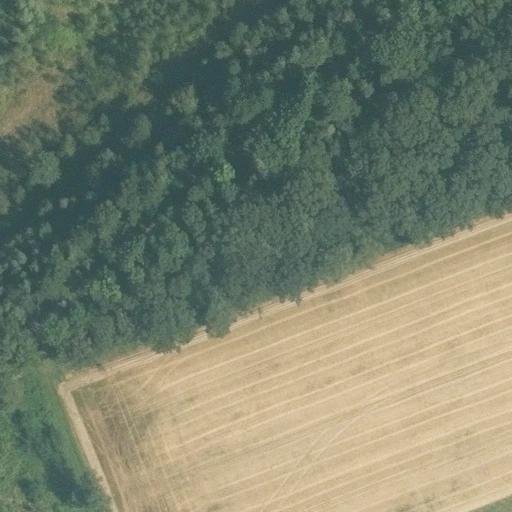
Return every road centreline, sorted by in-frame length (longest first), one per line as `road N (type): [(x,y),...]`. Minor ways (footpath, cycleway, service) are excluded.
road 1 (unclassified): [(0,363),(410,0)]
road 2 (track): [(22,342),(45,376),(99,511)]
